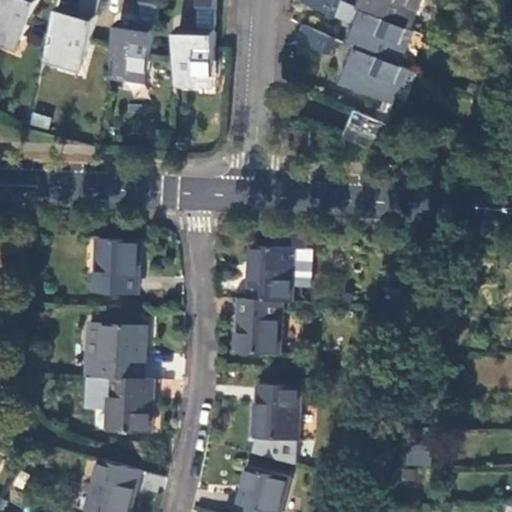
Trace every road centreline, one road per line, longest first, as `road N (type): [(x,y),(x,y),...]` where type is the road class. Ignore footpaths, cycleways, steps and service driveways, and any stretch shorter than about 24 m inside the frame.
road 1 (residential): [(174,511),(204,300),(198,195)]
road 2 (residential): [(255,197),(511,209)]
road 3 (residential): [(0,187),(198,195)]
road 4 (residential): [(255,197),(268,0)]
